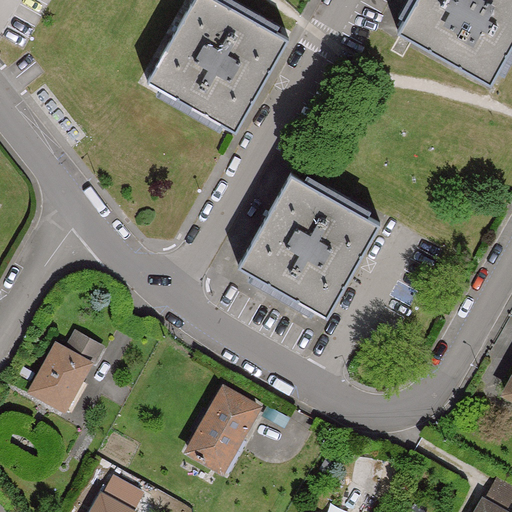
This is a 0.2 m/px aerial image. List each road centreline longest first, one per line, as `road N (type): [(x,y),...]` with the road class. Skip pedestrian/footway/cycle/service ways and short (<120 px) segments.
road 1 (residential): [(75,206),(169,295),(327,396),(366,411),(402,412),(432,386),(511,249)]
road 2 (residential): [(0,337),(75,206)]
road 3 (residential): [(0,105),(75,206)]
